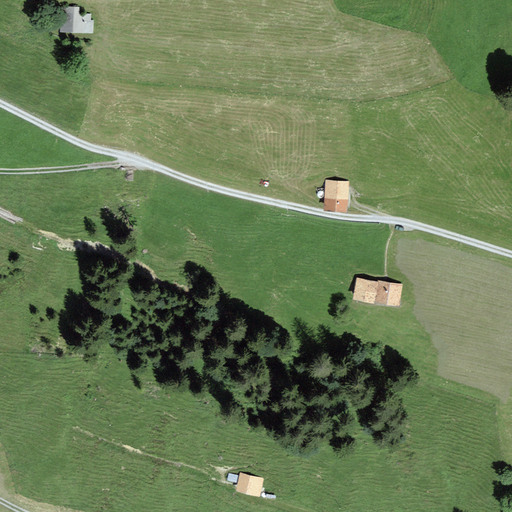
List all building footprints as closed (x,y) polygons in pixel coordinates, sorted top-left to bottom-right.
[(92,32),(93,22),(90,21),(90,14),(78,14),(79,7),(62,6),(60,31),(74,31),(74,27),(85,28),(85,31),(92,32)] [(327,207),(344,208),(345,183),(328,182),(327,207)] [(359,280),(356,297),(372,301),(375,283),(359,280)] [(382,282),(379,298),(396,301),(399,286),(382,282)] [(241,474),(237,489),(259,495),(263,480),(241,474)]
